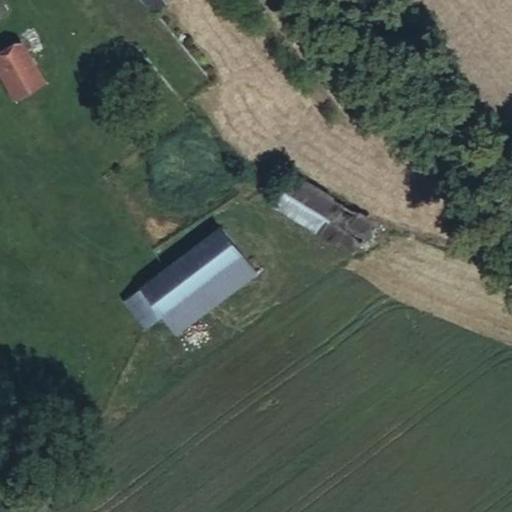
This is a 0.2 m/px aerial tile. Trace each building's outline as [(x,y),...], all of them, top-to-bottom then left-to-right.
[(142,0),(149,9),(160,0),(142,0)] [(20,44),(0,54),(0,75),(15,101),(43,84),(20,44)] [(287,175),(269,206),(352,252),(369,220),(287,175)] [(123,300),(124,302),(143,326),(159,314),(238,254),(217,227),(123,300)] [(238,254),(159,314),(173,333),(253,271),(238,254)]
